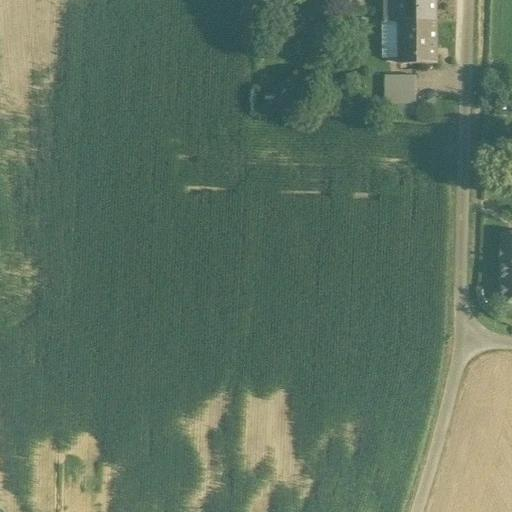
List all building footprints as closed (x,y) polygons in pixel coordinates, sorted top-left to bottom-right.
[(384,0),(385,22),(401,23),(400,0),(384,0)] [(400,0),(401,23),(435,23),(434,0),(400,0)] [(401,65),(401,23),(385,22),(385,65),(401,65)] [(401,65),(435,65),(435,23),(401,23),(401,65)] [(416,77),(386,77),(386,105),(416,106),(416,77)] [(501,276),(511,276),(511,233),(502,233),(501,276)] [(511,276),(501,276),(500,303),(511,303),(511,276)]
